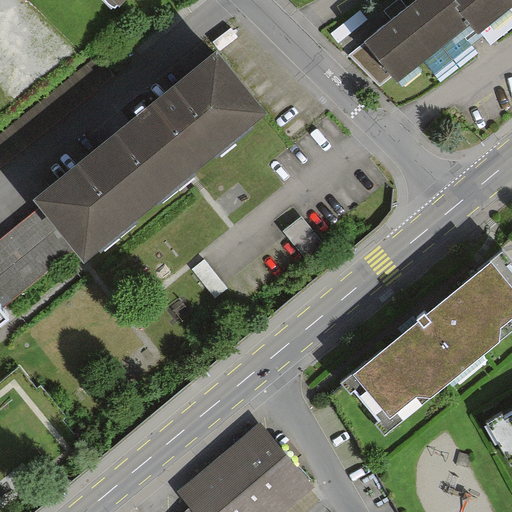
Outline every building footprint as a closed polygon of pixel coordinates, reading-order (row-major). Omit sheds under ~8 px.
[(406,82),(467,33),(444,4),(440,0),(426,0),(374,42),(406,82)] [(511,0),(448,0),(444,4),(467,33),(479,49),(511,22),(511,0)] [(48,193),(52,197),(87,241),(101,257),(288,103),(235,40),(48,193)] [(352,53),(378,82),(393,69),(367,40),(352,53)] [(0,270),(21,296),(87,241),(52,197),(0,239),(0,270)] [(330,245),(308,216),(288,231),(310,260),(330,245)] [(511,330),(511,263),(502,251),(343,380),(386,433),(511,330)] [(0,331),(29,308),(0,272),(0,331)] [(0,511),(1,511),(86,444),(67,422),(72,418),(45,385),(40,388),(23,367),(0,385),(0,511)] [(511,416),(511,414),(491,424),(511,463),(511,416)] [(289,511),(321,486),(266,419),(181,489),(195,506),(199,511),(289,511)]
